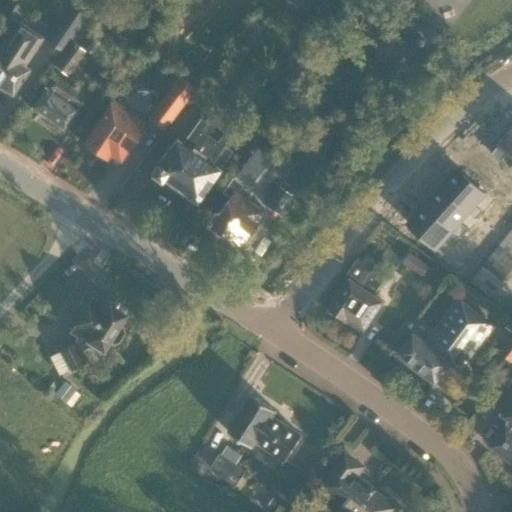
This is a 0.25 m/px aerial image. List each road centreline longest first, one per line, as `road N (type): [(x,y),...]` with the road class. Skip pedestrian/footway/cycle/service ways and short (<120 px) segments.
road 1 (residential): [(270,331),(415,152),(511,76)]
road 2 (tertiary): [(270,331),(0,161)]
road 3 (tertiary): [(477,511),(465,474),(447,454),(270,331)]
